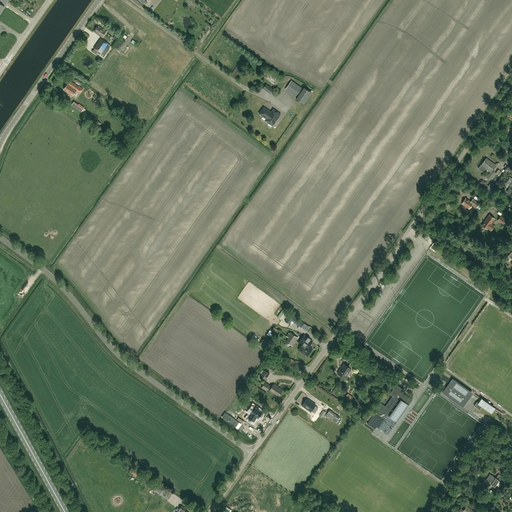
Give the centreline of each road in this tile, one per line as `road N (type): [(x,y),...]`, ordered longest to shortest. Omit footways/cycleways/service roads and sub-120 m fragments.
road 1 (unclassified): [(251,453),(115,354),(54,274),(0,237)]
road 2 (unclassified): [(251,453),(421,212)]
road 3 (tertiary): [(0,145),(99,0)]
road 4 (primary): [(64,511),(0,394)]
